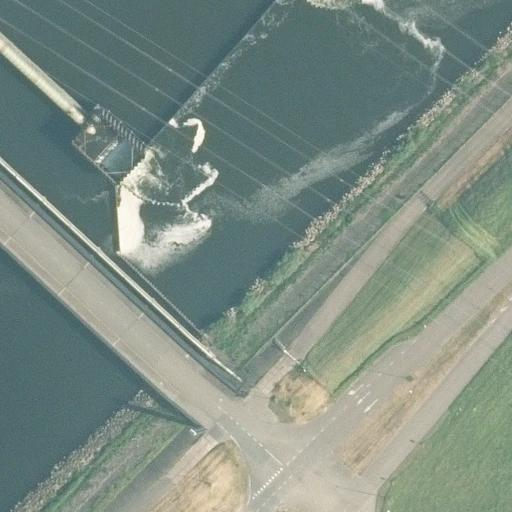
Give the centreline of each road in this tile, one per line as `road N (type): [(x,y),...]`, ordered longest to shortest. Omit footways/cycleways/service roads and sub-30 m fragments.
road 1 (tertiary): [(511,251),(285,468)]
road 2 (tertiary): [(339,511),(511,309)]
